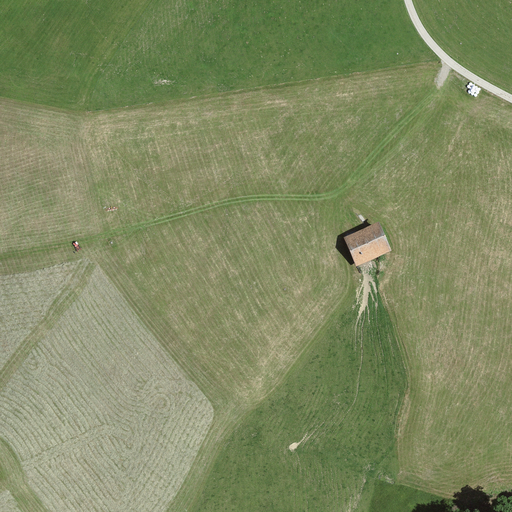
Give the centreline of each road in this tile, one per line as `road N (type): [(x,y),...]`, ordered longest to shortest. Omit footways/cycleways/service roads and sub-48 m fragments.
road 1 (track): [(453,66),(342,195)]
road 2 (unclassified): [(511,101),(440,55),(407,0)]
